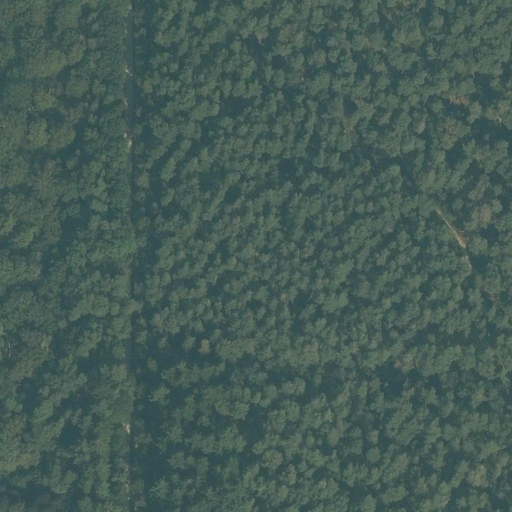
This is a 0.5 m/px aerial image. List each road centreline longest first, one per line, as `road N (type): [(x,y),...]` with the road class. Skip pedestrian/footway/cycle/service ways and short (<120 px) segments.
road 1 (track): [(125,0),(125,511)]
road 2 (track): [(125,374),(511,398)]
